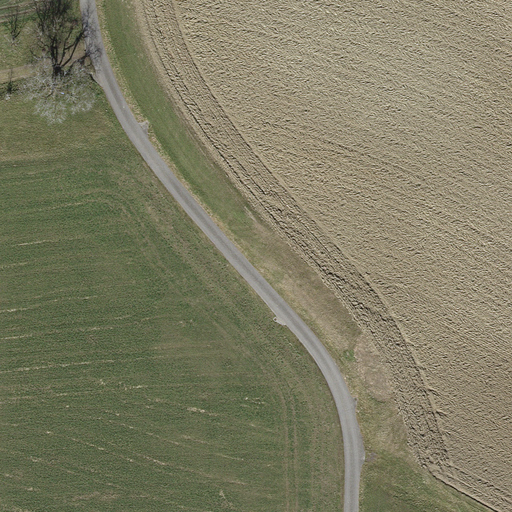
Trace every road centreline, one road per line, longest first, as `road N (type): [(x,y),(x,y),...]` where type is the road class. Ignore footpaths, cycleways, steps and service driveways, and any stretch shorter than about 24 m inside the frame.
road 1 (track): [(355,511),(356,458),(341,385),(319,346),(157,169),(114,99),(96,50)]
road 2 (track): [(356,458),(383,457),(483,511)]
